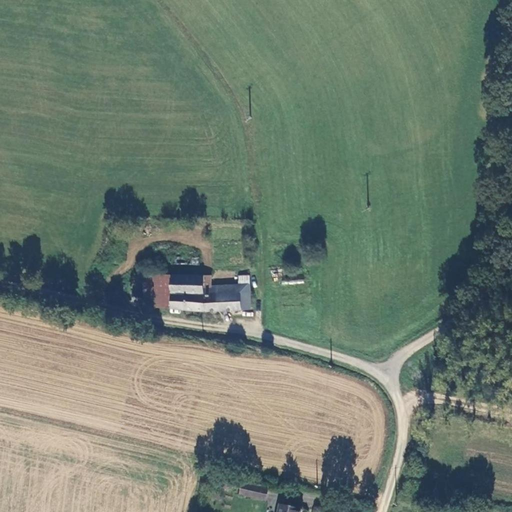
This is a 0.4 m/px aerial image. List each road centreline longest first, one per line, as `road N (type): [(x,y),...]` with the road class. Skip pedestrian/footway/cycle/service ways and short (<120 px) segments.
road 1 (track): [(0,284),(282,337),(387,377)]
road 2 (track): [(511,299),(411,346),(387,377)]
road 3 (unclassified): [(380,511),(401,420),(387,377)]
road 4 (track): [(493,306),(511,175)]
road 5 (track): [(511,414),(387,377)]
